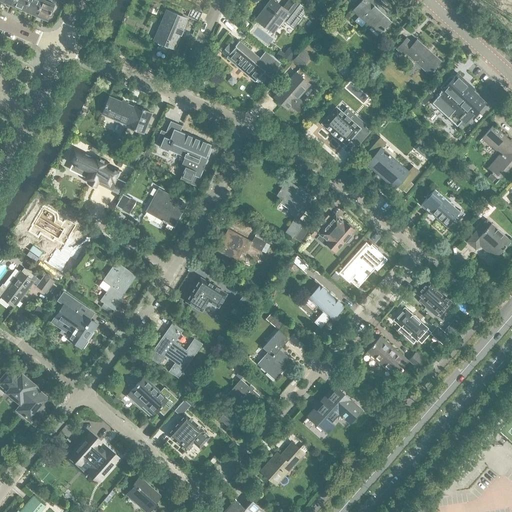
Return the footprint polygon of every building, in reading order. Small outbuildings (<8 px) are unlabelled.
[(15,0),(13,6),(24,11),(28,0),(15,0)] [(28,0),(24,11),(36,15),(42,0),(28,0)] [(55,4),(45,0),(42,0),(36,15),(47,21),(55,4)] [(273,0),(270,0),(256,19),(273,32),(283,20),(293,28),(308,8),(302,3),(298,0),(289,0),(284,8),(273,0)] [(380,0),(362,0),(353,10),(359,16),(355,20),(362,27),(366,22),(380,34),(392,21),(387,16),(392,10),(380,0)] [(198,21),(203,11),(192,6),(187,16),(198,21)] [(174,48),(187,18),(167,10),(154,39),(174,48)] [(429,74),(441,60),(417,39),(413,44),(407,38),(397,48),(404,55),(406,53),(429,74)] [(240,40),(237,44),(232,39),(224,49),(230,53),(227,57),(255,81),(264,71),(270,76),(281,63),(266,50),(260,58),(240,40)] [(280,49),(276,54),(288,63),(296,53),(289,47),(284,53),(280,49)] [(215,49),(210,55),(214,59),(219,53),(215,49)] [(301,68),(309,59),(305,55),(307,53),(303,49),(293,60),(301,68)] [(299,111),(305,104),(297,98),(310,84),(296,73),(275,97),(288,108),(291,105),(299,111)] [(474,89),(457,73),(453,78),(450,75),(440,87),(443,89),(439,93),(440,94),(432,102),(441,111),(457,125),(461,121),(465,124),(485,102),(473,91),(474,89)] [(143,132),(152,112),(135,105),(134,107),(109,96),(102,113),(127,123),(127,126),(143,132)] [(323,122),(322,123),(323,123),(345,143),(346,144),(350,138),(351,138),(356,143),(358,145),(358,144),(370,131),(364,126),(366,124),(356,116),(352,120),(343,113),(337,107),(336,107),(323,122)] [(198,187),(201,177),(194,174),(196,170),(199,172),(211,144),(180,131),(182,126),(170,121),(166,132),(161,130),(156,142),(161,144),(160,147),(169,150),(170,148),(185,154),(184,156),(186,157),(183,165),(185,166),(179,179),(198,187)] [(500,178),(511,164),(511,142),(493,126),(483,137),(501,153),(488,168),(492,172),(491,173),(492,173),(496,177),(497,177),(500,178)] [(380,137),(363,156),(369,162),(368,163),(395,187),(396,185),(402,191),(419,171),(413,165),(408,171),(381,148),(386,142),(380,137)] [(423,140),(415,148),(427,159),(435,151),(423,140)] [(137,164),(143,152),(134,147),(128,160),(137,164)] [(70,157),(70,158),(70,159),(70,160),(70,161),(71,161),(71,162),(72,163),(72,164),(73,164),(74,164),(74,165),(77,167),(77,166),(79,167),(78,168),(76,173),(84,177),(85,177),(86,178),(85,179),(89,181),(88,182),(96,186),(97,183),(98,184),(105,187),(112,191),(118,178),(117,177),(120,171),(117,169),(114,167),(114,168),(109,165),(107,164),(108,162),(104,160),(100,158),(96,157),(95,158),(91,156),(74,148),(73,150),(71,154),(70,155),(70,156),(70,157)] [(492,173),(488,177),(493,182),(496,177),(492,173)] [(313,197),(293,184),(287,180),(277,195),(282,199),(280,203),(288,208),(286,211),(295,217),(285,232),(299,241),(309,227),(303,223),(304,222),(298,218),(300,215),(301,216),(313,197)] [(186,205),(176,199),(157,189),(145,211),(164,221),(174,227),(186,205)] [(461,210),(460,211),(434,189),(421,204),(446,227),(454,218),(458,221),(464,213),(461,210)] [(123,192),(116,204),(129,212),(136,200),(123,192)] [(77,225),(65,218),(63,222),(58,220),(58,218),(58,215),(57,213),(43,205),(31,225),(32,226),(28,232),(38,238),(41,234),(53,242),(54,239),(64,245),(60,251),(56,249),(52,255),(51,254),(50,257),(51,257),(47,263),(44,261),(44,262),(62,273),(63,272),(61,271),(70,256),(75,260),(83,247),(84,248),(85,247),(69,238),(77,225)] [(325,212),(309,231),(311,233),(312,234),(312,233),(314,235),(318,231),(320,233),(319,233),(320,234),(320,233),(323,236),(323,235),(323,236),(326,238),(328,240),(326,243),(327,244),(328,243),(330,246),(331,247),(334,249),(335,250),(338,247),(340,244),(341,244),(344,241),(346,242),(352,235),(350,234),(354,229),(345,221),(344,222),(336,215),(332,220),(329,218),(330,217),(329,216),(326,213),(325,212)] [(510,240),(491,222),(487,218),(484,221),(466,241),(476,249),(483,241),(490,247),(488,250),(495,257),(497,254),(498,254),(506,246),(505,245),(510,240)] [(250,230),(235,222),(230,230),(228,229),(221,243),(223,244),(219,252),(222,254),(220,258),(221,258),(220,259),(227,263),(230,258),(234,260),(243,242),(244,243),(247,245),(247,244),(249,245),(255,234),(250,231),(250,230)] [(366,242),(339,273),(340,272),(342,274),(343,274),(349,279),(353,275),(354,274),(355,274),(361,280),(369,272),(375,265),(377,267),(382,261),(383,261),(385,258),(387,259),(371,244),(370,245),(371,245),(370,246),(369,245),(366,243),(367,242),(366,242)] [(303,271),(308,265),(297,255),(292,261),(303,271)] [(103,280),(99,285),(106,290),(108,292),(105,296),(103,295),(100,300),(101,301),(104,303),(101,306),(110,313),(113,309),(114,310),(121,301),(119,300),(121,297),(123,294),(136,276),(116,262),(103,280)] [(45,275),(41,281),(24,267),(21,271),(20,270),(15,277),(11,274),(8,279),(12,282),(7,287),(2,283),(0,286),(0,295),(1,296),(14,307),(33,282),(37,285),(46,292),(54,281),(45,275)] [(335,272),(331,277),(336,281),(340,276),(335,272)] [(201,277),(187,301),(202,310),(209,300),(219,306),(227,293),(201,277)] [(422,297),(419,300),(426,306),(426,307),(436,315),(439,312),(440,313),(450,301),(428,282),(418,293),(422,297)] [(319,284),(305,300),(313,307),(317,303),(324,310),(316,319),(322,325),(341,304),(319,284)] [(55,317),(65,324),(62,328),(70,334),(68,338),(78,345),(84,337),(88,340),(94,332),(90,329),(95,322),(84,315),(83,316),(82,316),(77,313),(83,304),(64,291),(58,300),(64,304),(55,317)] [(246,293),(238,302),(249,311),(257,302),(246,293)] [(41,306),(36,312),(41,316),(46,310),(41,306)] [(395,319),(402,326),(398,329),(413,343),(427,328),(405,308),(395,319)] [(289,338),(279,329),(285,323),(272,312),(266,319),(278,329),(262,347),(268,352),(257,364),(274,379),(291,361),(279,349),(289,338)] [(454,321),(445,331),(451,337),(460,326),(454,321)] [(179,377),(203,343),(195,338),(186,350),(175,341),(183,329),(173,322),(148,356),(159,364),(166,354),(176,362),(169,371),(179,377)] [(438,327),(432,333),(444,343),(449,337),(438,327)] [(393,378),(407,361),(379,336),(365,353),(368,351),(395,374),(392,377),(393,378)] [(419,367),(424,361),(414,352),(409,358),(419,367)] [(11,367),(0,380),(0,383),(9,390),(7,392),(20,403),(21,402),(22,403),(17,409),(31,421),(49,399),(34,386),(35,385),(22,374),(21,376),(11,367)] [(241,369),(236,375),(241,379),(246,373),(241,369)] [(144,377),(127,394),(141,407),(144,403),(155,413),(158,410),(163,415),(178,399),(165,387),(160,392),(144,377)] [(244,412),(259,395),(240,379),(225,396),(232,402),(228,407),(224,403),(218,409),(222,413),(218,418),(227,425),(237,415),(235,413),(240,408),(244,412)] [(315,408),(309,415),(325,429),(332,421),(339,414),(340,412),(342,414),(345,417),(350,421),(361,409),(334,386),(315,408)] [(203,408),(189,396),(185,400),(199,412),(203,408)] [(184,399),(175,410),(181,415),(183,417),(169,433),(168,434),(169,434),(174,439),(179,444),(180,444),(185,449),(186,449),(193,441),(199,446),(199,447),(200,446),(208,437),(209,437),(208,436),(202,431),(203,430),(203,429),(186,415),(186,414),(185,415),(183,413),(190,405),(184,399)] [(90,433),(71,455),(81,464),(83,461),(91,468),(89,471),(99,480),(118,458),(108,449),(106,451),(98,444),(100,442),(90,433)] [(292,466),(304,453),(292,442),(280,455),(277,452),(261,470),(275,484),(291,466),(292,466)] [(152,511),(151,511),(155,505),(154,504),(162,495),(139,476),(133,482),(135,484),(126,494),(146,511),(152,511)] [(38,511),(44,505),(34,497),(20,511),(18,511),(17,511),(16,511),(38,511)] [(265,511),(252,500),(245,508),(235,499),(223,511),(265,511)]
